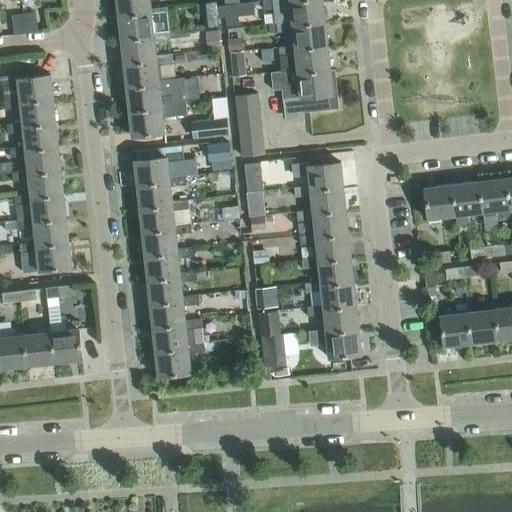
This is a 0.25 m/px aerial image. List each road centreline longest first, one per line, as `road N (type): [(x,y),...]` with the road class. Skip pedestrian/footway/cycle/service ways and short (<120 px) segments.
road 1 (residential): [(126,439),(83,32)]
road 2 (residential): [(126,439),(403,419)]
road 3 (residential): [(403,419),(374,181),(392,156)]
road 4 (residential): [(392,156),(373,0)]
road 5 (residential): [(492,0),(509,140)]
road 6 (residential): [(0,447),(126,439)]
